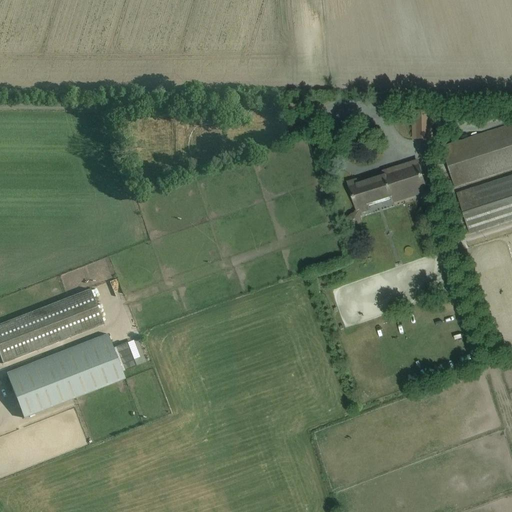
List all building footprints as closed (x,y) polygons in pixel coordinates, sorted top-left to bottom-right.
[(431,112),(413,112),(414,139),(432,139),(431,112)] [(507,115),(449,116),(450,132),(481,132),(510,123),(507,115)] [(511,125),(442,147),(454,188),(511,169),(511,176),(456,194),(469,235),(511,221),(511,125)] [(417,161),(384,172),(385,176),(357,185),(356,181),(348,183),(357,210),(355,214),(352,217),(351,218),(350,218),(350,219),(350,220),(349,221),(349,222),(349,223),(349,224),(350,225),(350,226),(351,226),(352,227),(353,228),(355,228),(356,228),(357,228),(358,227),(359,227),(360,226),(360,225),(361,224),(361,223),(361,222),(362,218),(364,214),(370,213),(367,205),(392,198),(392,199),(425,189),(417,161)] [(0,324),(0,355),(3,364),(104,325),(91,290),(0,324)] [(125,379),(108,335),(7,374),(24,419),(125,379)]
